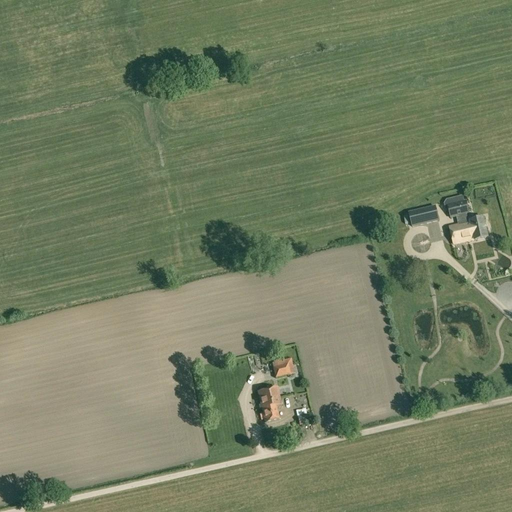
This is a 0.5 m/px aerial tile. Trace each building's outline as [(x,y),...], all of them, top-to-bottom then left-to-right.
[(469,213),(466,202),(448,206),(451,218),(469,213)] [(436,209),(409,215),(413,228),(439,222),(436,209)] [(470,221),(470,222),(450,227),(453,244),(473,240),(474,239),(475,240),(488,238),(483,218),(470,221)] [(295,374),(291,359),(271,364),(276,379),(295,374)] [(265,423),(279,420),(276,409),(281,408),(277,388),(258,393),(265,423)] [(216,403),(217,415),(231,413),(230,401),(216,403)] [(298,418),(300,426),(313,422),(312,415),(298,418)]
